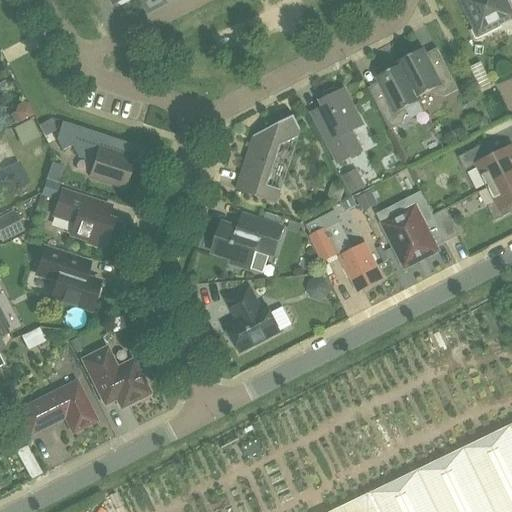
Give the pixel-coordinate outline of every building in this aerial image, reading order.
[(511,0),(461,0),(475,26),(471,28),(477,38),(502,26),(501,25),(511,19),(511,0)] [(422,48),(399,60),(420,100),(418,96),(432,89),(434,93),(446,96),(459,89),(445,62),(433,69),(425,54),(422,48)] [(386,100),(377,105),(383,117),(390,129),(403,122),(407,111),(405,108),(420,100),(399,60),(398,61),(400,64),(383,73),(378,76),(381,81),(377,83),(386,100)] [(326,98),(321,101),(324,106),(313,112),(338,162),(361,150),(351,130),(363,124),(344,89),(339,91),(337,88),(333,87),(326,91),(325,94),(326,98)] [(16,106),(15,112),(9,115),(14,125),(23,120),(33,115),(27,104),(21,103),(16,106)] [(255,135),(237,189),(276,202),(281,189),(268,185),(281,147),(298,138),(301,128),(294,115),(255,135)] [(17,128),(25,145),(42,136),(34,119),(17,128)] [(62,121),(56,139),(62,150),(72,145),(78,157),(89,161),(92,167),(89,176),(123,187),(132,160),(107,151),(111,137),(62,121)] [(511,144),(489,157),(483,144),(459,156),(465,169),(476,163),(488,186),(511,174),(511,144)] [(29,184),(18,162),(1,170),(12,192),(29,184)] [(47,187),(59,191),(67,166),(56,162),(47,187)] [(366,187),(356,169),(341,177),(351,195),(366,187)] [(511,174),(488,186),(496,202),(488,206),(495,220),(511,211),(511,174)] [(105,245),(113,220),(108,218),(112,207),(92,200),(62,190),(54,215),(75,222),(71,234),(87,239),(86,243),(100,247),(101,244),(105,245)] [(365,211),(380,207),(376,192),(361,196),(365,211)] [(447,241),(433,215),(423,194),(391,210),(395,217),(384,223),(405,266),(437,250),(435,247),(447,241)] [(446,208),(433,215),(447,241),(460,234),(446,208)] [(13,210),(0,216),(0,240),(1,243),(24,231),(13,210)] [(333,210),(306,224),(311,235),(324,260),(337,254),(337,253),(325,231),(340,223),(333,210)] [(239,228),(225,224),(221,238),(216,240),(212,251),(231,257),(234,262),(250,268),(256,248),(266,252),(268,246),(276,248),(283,228),(243,215),(239,228)] [(340,223),(325,231),(337,253),(337,254),(338,256),(341,254),(341,256),(359,290),(382,278),(365,244),(353,249),(340,223)] [(85,277),(89,263),(44,248),(36,273),(57,280),(51,297),(91,309),(94,299),(98,297),(100,289),(99,285),(100,282),(85,277)] [(229,329),(226,332),(232,342),(236,341),(241,351),(280,331),(292,325),(282,307),(271,313),(268,309),(266,305),(261,308),(249,285),(226,297),(234,312),(238,320),(227,325),(229,329)] [(0,334),(13,328),(0,302),(0,334)] [(31,348),(47,342),(42,329),(26,335),(31,348)] [(133,359),(117,367),(106,347),(82,359),(105,404),(116,398),(121,407),(150,393),(133,359)] [(76,381),(17,411),(29,434),(65,416),(73,432),(96,420),(76,381)] [(511,511),(511,423),(328,511),(511,511)] [(22,467),(32,461),(25,447),(14,453),(22,467)]
